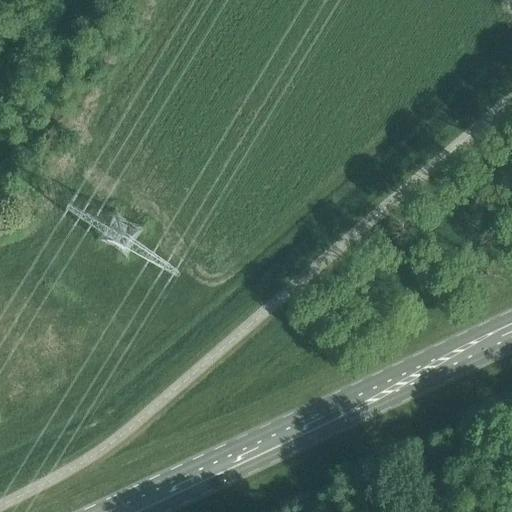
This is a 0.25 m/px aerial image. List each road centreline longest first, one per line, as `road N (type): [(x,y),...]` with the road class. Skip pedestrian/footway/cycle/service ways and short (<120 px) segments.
road 1 (primary): [(511,317),(95,511)]
road 2 (primary): [(155,511),(511,345)]
